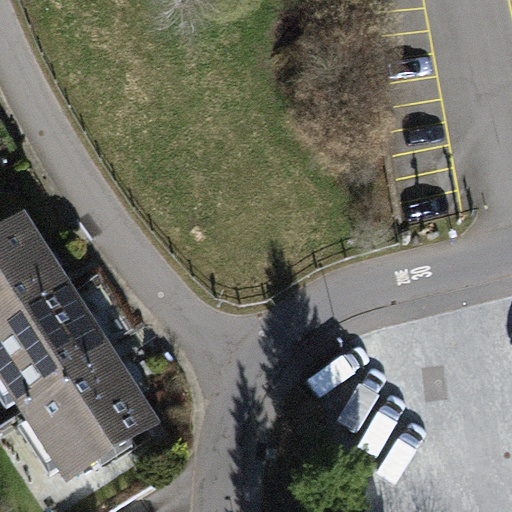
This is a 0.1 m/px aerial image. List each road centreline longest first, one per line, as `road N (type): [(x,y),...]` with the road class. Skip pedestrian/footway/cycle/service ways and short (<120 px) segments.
road 1 (residential): [(239,359),(133,264),(44,135),(0,40)]
road 2 (residential): [(511,257),(361,288),(293,318),(239,359)]
road 3 (unknown): [(406,317),(473,476),(497,511)]
road 4 (residential): [(239,359),(216,448),(210,511)]
